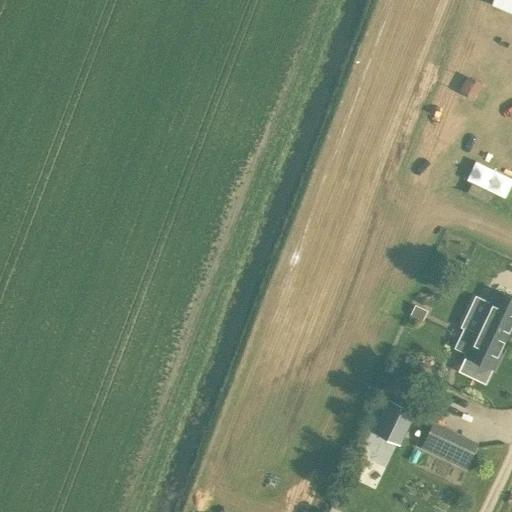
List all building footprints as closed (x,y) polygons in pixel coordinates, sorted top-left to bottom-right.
[(469,72),(461,89),(479,96),(486,79),(469,72)] [(511,297),(496,290),(476,333),(465,327),(455,347),(467,352),(466,354),(493,367),(511,327),(511,297)] [(426,311),(415,305),(410,314),(422,320),(426,311)] [(410,412),(390,402),(375,433),(396,442),(410,412)] [(477,442),(433,420),(421,446),(465,468),(477,442)]
